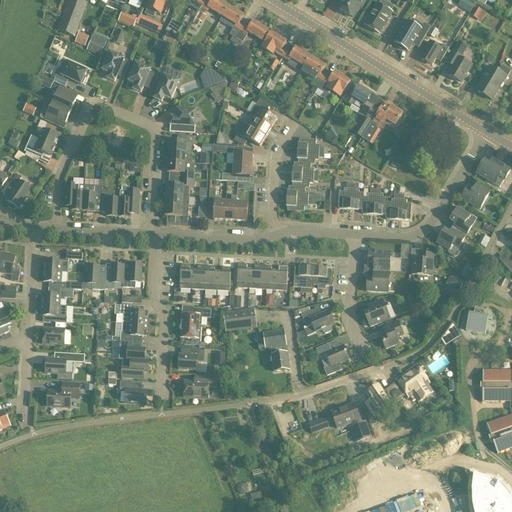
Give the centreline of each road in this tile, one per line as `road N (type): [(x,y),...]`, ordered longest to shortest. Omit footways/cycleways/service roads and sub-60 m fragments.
road 1 (unclassified): [(0,447),(64,426),(301,395),(420,353),(453,313),(511,208)]
road 2 (residential): [(56,229),(59,177),(94,105),(154,130),(150,235)]
road 3 (tertiary): [(485,133),(269,0)]
road 4 (track): [(511,316),(500,343),(475,357),(468,373),(484,459),(511,479)]
road 5 (residential): [(485,133),(430,223),(401,237),(354,234)]
road 6 (residential): [(155,236),(153,290),(164,325),(159,396)]
road 7 (unknown): [(452,511),(443,477),(399,460),(367,488),(365,511)]
road 8 (residential): [(364,355),(349,320),(354,234)]
